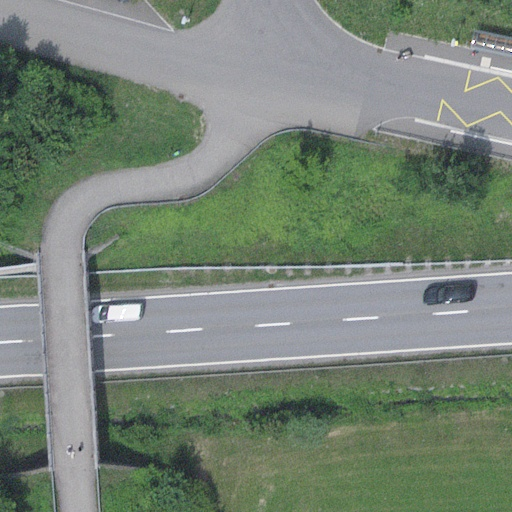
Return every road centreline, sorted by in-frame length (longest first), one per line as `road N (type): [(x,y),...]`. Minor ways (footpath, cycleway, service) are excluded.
road 1 (track): [(73,511),(63,218),(82,197),(198,171),(241,121),(250,80)]
road 2 (primary): [(511,308),(0,342)]
road 3 (residential): [(250,80),(384,115),(511,135)]
road 4 (residential): [(0,15),(250,80)]
